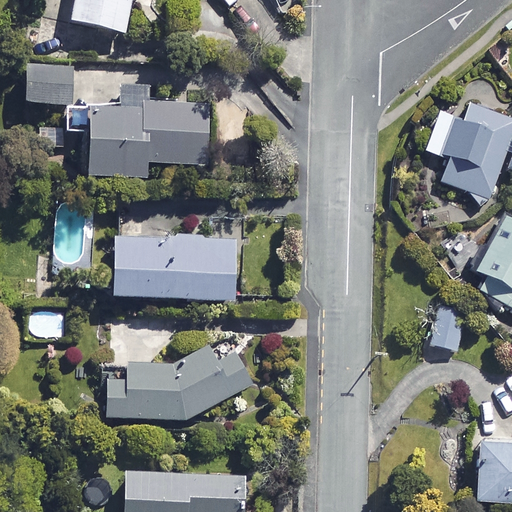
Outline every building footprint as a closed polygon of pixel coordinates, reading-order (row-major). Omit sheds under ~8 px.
[(134,0),(81,0),(75,31),(126,41),(134,0)] [(73,76),(30,76),(30,111),(73,110),(73,76)] [(150,93),(123,94),(124,114),(70,115),(70,140),(94,139),(95,185),(151,183),(151,170),(209,168),(208,109),(150,111),(150,93)] [(432,180),(483,200),(495,168),(511,174),(511,122),(460,102),(453,119),(432,111),(417,150),(440,158),(432,180)] [(511,219),(501,214),(469,271),(481,278),(474,290),(511,311),(511,219)] [(237,244),(119,244),(119,306),(237,306),(237,244)] [(111,426),(186,424),(254,387),(227,337),(165,370),(110,372),(111,426)] [(511,440),(468,438),(465,500),(511,502),(511,440)] [(128,482),(128,511),(246,511),(245,479),(128,482)]
